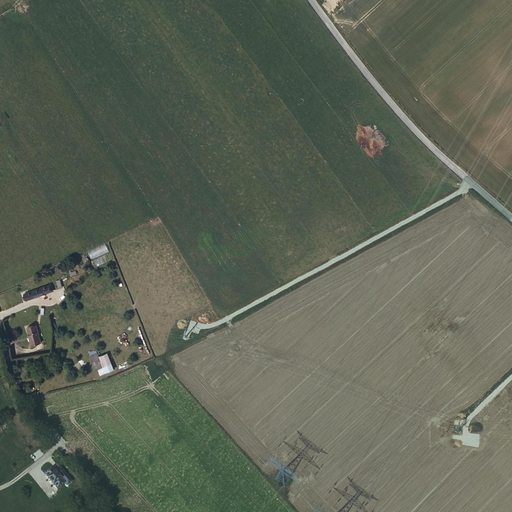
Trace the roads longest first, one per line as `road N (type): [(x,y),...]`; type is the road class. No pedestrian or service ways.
road 1 (track): [(472,181),(214,325),(188,331)]
road 2 (tertiary): [(511,216),(425,139),(313,0)]
road 3 (track): [(103,511),(14,384)]
